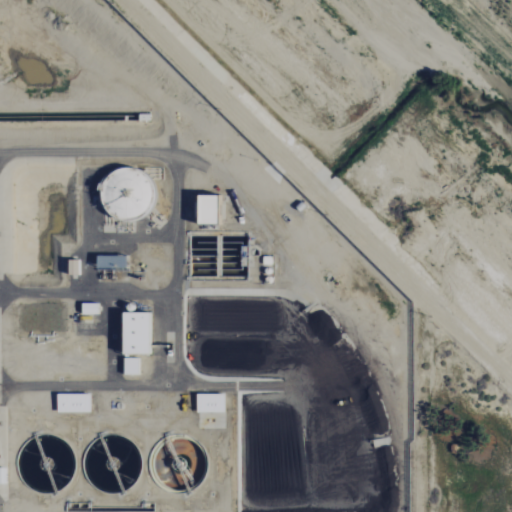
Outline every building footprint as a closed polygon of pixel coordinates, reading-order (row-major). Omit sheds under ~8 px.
[(151,170),(109,169),(108,184),(101,184),(101,218),(150,219),(151,170)] [(197,225),(217,225),(217,197),(197,197),(197,225)] [(96,257),(96,270),(126,269),(126,256),(96,257)] [(68,275),(79,275),(79,260),(68,260),(68,275)] [(82,315),(99,315),(99,304),(81,304),(82,315)] [(122,355),(149,355),(149,314),(122,314),(122,355)] [(140,359),(123,359),(123,376),(140,375),(140,359)] [(90,395),(57,395),(57,413),(90,413),(90,395)] [(225,395),(196,395),(196,414),(225,413),(225,395)]
